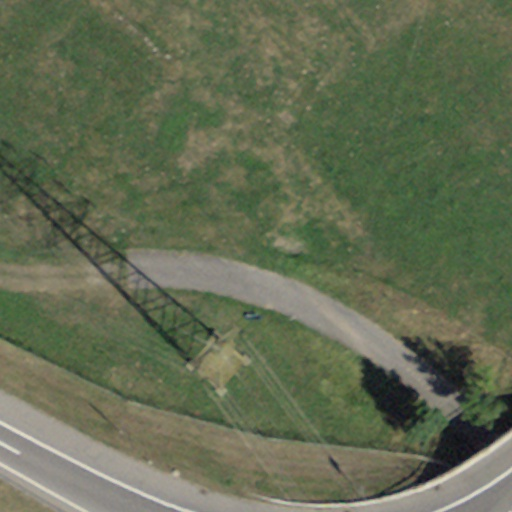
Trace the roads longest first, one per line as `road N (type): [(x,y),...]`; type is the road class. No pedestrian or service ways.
road 1 (track): [(511,467),(388,362),(267,285),(179,270),(0,270)]
road 2 (motorway): [(126,511),(0,445)]
